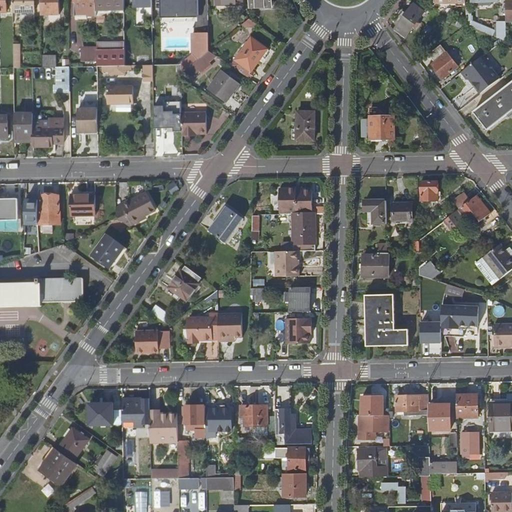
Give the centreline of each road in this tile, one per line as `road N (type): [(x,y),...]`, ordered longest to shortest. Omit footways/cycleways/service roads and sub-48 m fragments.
road 1 (residential): [(68,378),(335,372)]
road 2 (tertiary): [(68,378),(221,167)]
road 3 (residential): [(0,172),(221,167)]
road 4 (residential): [(341,164),(335,372)]
road 5 (tertiary): [(221,167),(324,17)]
road 6 (residential): [(472,160),(363,15)]
road 7 (residential): [(335,372),(511,369)]
road 8 (residential): [(344,21),(341,164)]
road 9 (residential): [(335,372),(331,511)]
road 10 (residential): [(341,164),(472,160)]
road 11 (residential): [(221,167),(341,164)]
